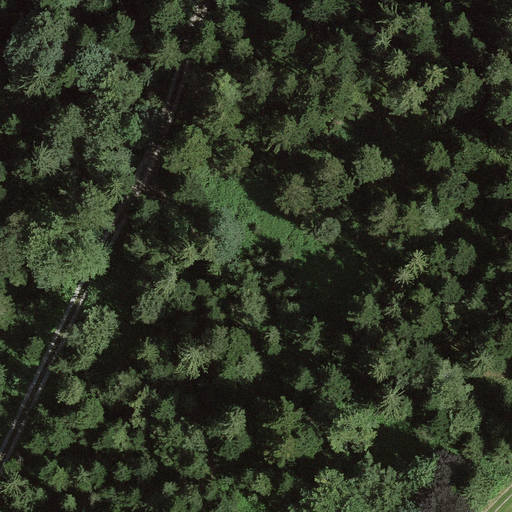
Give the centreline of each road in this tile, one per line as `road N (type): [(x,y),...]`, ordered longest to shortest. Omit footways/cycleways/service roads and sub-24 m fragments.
road 1 (track): [(203,0),(138,185),(0,462)]
road 2 (track): [(138,185),(198,227),(255,351),(374,511)]
